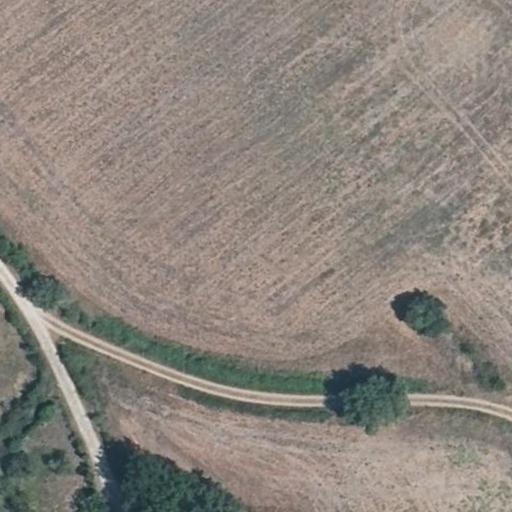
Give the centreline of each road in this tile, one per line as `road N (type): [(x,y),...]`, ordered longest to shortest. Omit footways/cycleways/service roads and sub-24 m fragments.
road 1 (track): [(511,418),(424,402),(261,400),(208,390),(23,311)]
road 2 (track): [(123,511),(34,325),(0,278)]
